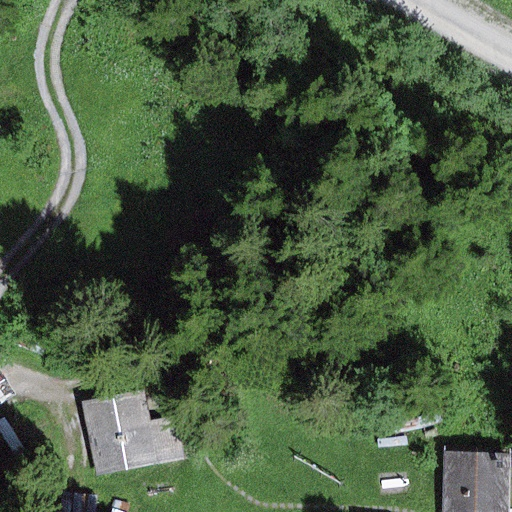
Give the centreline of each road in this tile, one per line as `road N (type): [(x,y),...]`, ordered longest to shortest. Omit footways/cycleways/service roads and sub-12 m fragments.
road 1 (track): [(71,0),(58,56),(91,159),(0,300)]
road 2 (unclassified): [(511,65),(404,0)]
